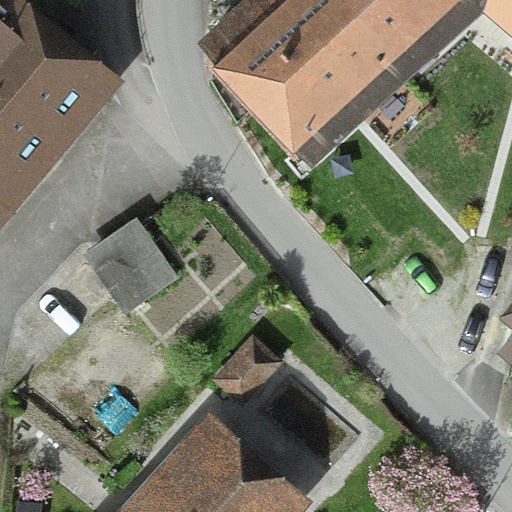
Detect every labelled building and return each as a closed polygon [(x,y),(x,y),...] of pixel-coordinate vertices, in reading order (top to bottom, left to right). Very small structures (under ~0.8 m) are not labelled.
[(270,0),(211,53),(256,102),(368,0),(270,0)] [(511,0),(368,0),(256,102),(299,149),(464,0),(483,0),(511,22),(511,80),(498,110),(511,116),(511,0)] [(0,188),(92,79),(0,1),(0,188)] [(89,259),(125,311),(175,277),(139,224),(89,259)] [(218,378),(241,398),(274,361),(252,341),(218,378)] [(279,511),(290,500),(210,430),(136,511),(279,511)]
